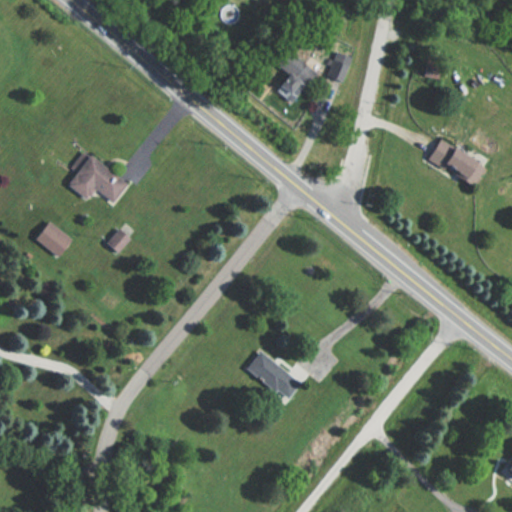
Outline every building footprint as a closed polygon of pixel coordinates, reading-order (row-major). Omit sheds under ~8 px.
[(269,88),(286,103),(312,74),(283,48),(268,65),(280,75),(269,88)] [(344,59),(335,53),(329,63),(338,69),(344,59)] [(470,186),(481,164),(433,139),(421,161),(470,186)] [(110,203),(124,183),(83,154),(62,184),(84,200),(91,190),(110,203)] [(53,257),(68,240),(46,220),(30,237),(53,257)] [(117,228),(104,243),(115,252),(128,237),(117,228)] [(298,384),(258,352),(243,370),(272,393),(274,390),(286,399),(298,384)] [(511,481),(511,448),(496,469),(511,481)]
